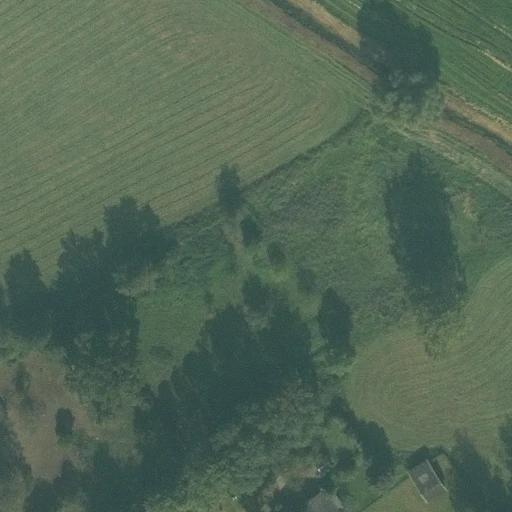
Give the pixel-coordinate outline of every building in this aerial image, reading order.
[(267,455),(282,473),(294,463),(280,445),(267,455)] [(417,472),(433,494),(451,480),(435,458),(417,472)] [(321,489),(336,507),(342,502),(326,484),(321,489)] [(321,489),(308,499),(318,511),(340,511),(336,507),(321,489)] [(318,511),(308,499),(290,511),(318,511)]
